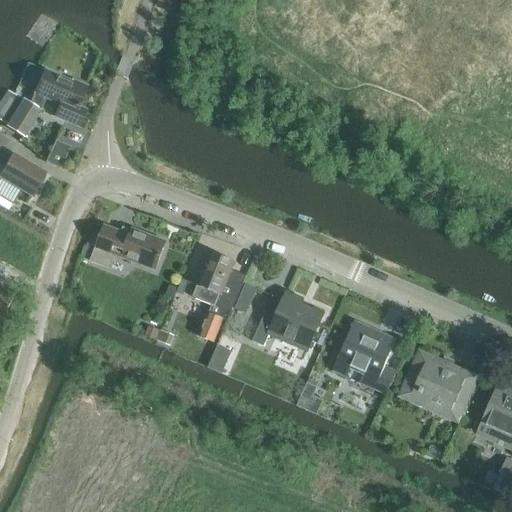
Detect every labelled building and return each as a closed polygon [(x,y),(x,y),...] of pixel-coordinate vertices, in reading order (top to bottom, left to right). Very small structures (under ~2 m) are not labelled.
[(6,118),(10,121),(7,127),(24,138),(40,110),(45,99),(59,105),(54,117),(78,127),(86,111),(78,107),(86,87),(72,81),(71,83),(44,71),(30,104),(20,97),(14,93),(1,115),(6,118)] [(45,163),(60,169),(70,147),(55,141),(45,163)] [(0,179),(31,197),(38,185),(40,186),(46,177),(43,175),(44,174),(12,155),(3,169),(0,167),(0,179)] [(91,262),(110,269),(115,256),(155,271),(166,242),(132,230),(130,234),(121,231),(120,234),(104,228),(100,236),(91,261),(91,262)] [(92,233),(83,258),(91,261),(100,236),(92,233)] [(246,277),(232,271),(235,263),(211,253),(193,298),(214,306),(211,314),(224,320),(224,321),(228,322),(246,277)] [(246,285),(241,296),(252,301),(257,290),(246,285)] [(0,318),(12,299),(0,291),(0,318)] [(252,342),(264,348),(270,334),(308,351),(324,315),(301,305),(303,301),(287,294),(283,301),(272,296),(252,342)] [(224,320),(211,314),(210,314),(200,338),(214,344),(224,321),(224,320)] [(333,369),(347,376),(350,370),(377,381),(374,388),(387,393),(396,373),(384,368),(392,349),(374,341),(377,334),(354,323),(333,369)] [(147,327),(144,336),(156,340),(159,332),(147,327)] [(162,331),(158,342),(169,346),(174,336),(162,331)] [(409,386),(419,391),(416,398),(461,418),(478,379),(423,354),(409,386)] [(475,436),(488,441),(511,451),(511,456),(511,457),(511,393),(497,387),(475,436)] [(298,405),(297,407),(311,413),(316,402),(301,396),(298,405)] [(493,489),(508,495),(511,485),(511,460),(506,458),(493,489)]
